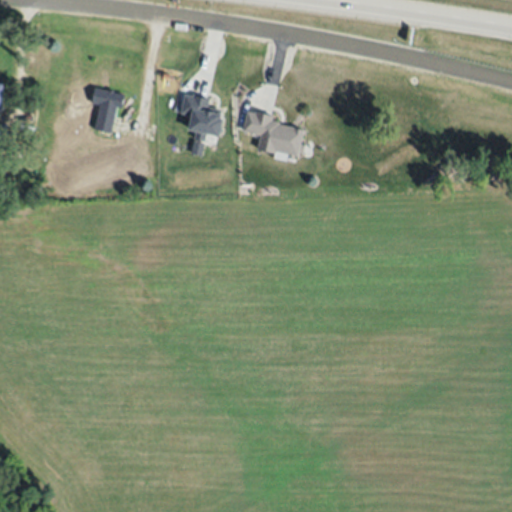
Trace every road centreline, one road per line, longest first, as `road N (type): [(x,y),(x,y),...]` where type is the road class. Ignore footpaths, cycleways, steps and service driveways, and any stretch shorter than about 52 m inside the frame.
road 1 (residential): [(511,79),(215,20),(34,0)]
road 2 (trunk): [(329,0),(511,24)]
